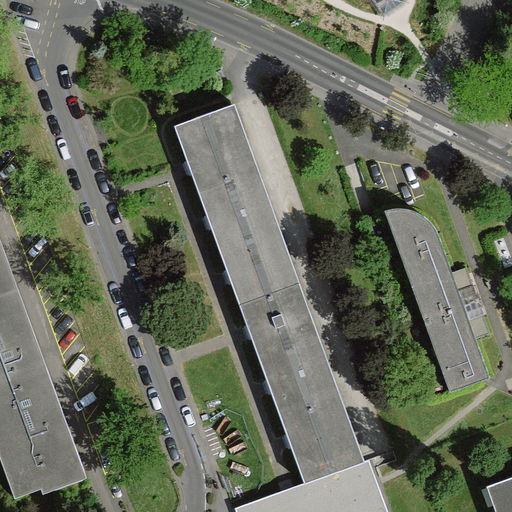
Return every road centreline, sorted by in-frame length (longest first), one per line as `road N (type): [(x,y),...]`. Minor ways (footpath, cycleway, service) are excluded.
road 1 (residential): [(194,511),(195,473),(48,65),(66,0)]
road 2 (tertiary): [(511,164),(294,53),(164,0)]
